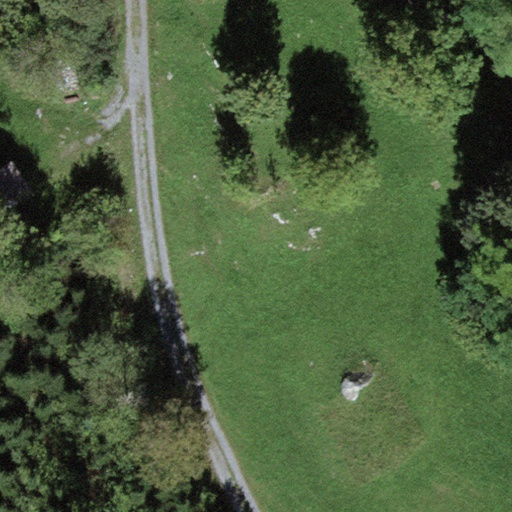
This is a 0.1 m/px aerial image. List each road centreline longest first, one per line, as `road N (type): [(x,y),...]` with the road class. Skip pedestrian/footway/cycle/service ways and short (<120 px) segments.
road 1 (track): [(252,511),(190,380),(157,274),(136,0)]
road 2 (track): [(408,0),(511,62)]
